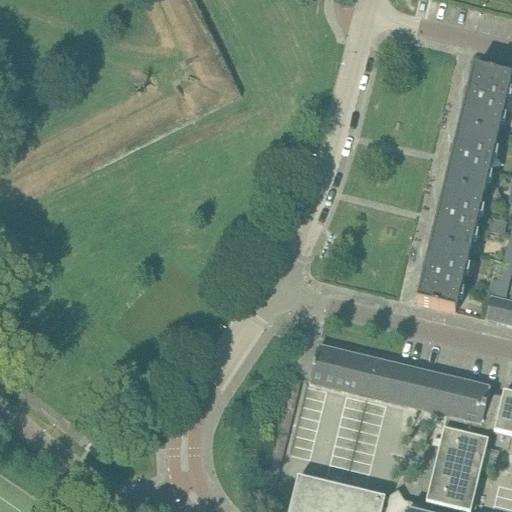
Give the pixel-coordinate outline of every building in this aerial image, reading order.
[(511,81),(473,72),(467,96),(465,95),(463,106),(465,106),(459,130),(497,139),(511,81)] [(497,139),(459,130),(453,154),(451,154),(449,164),(451,165),(445,189),(483,198),(497,139)] [(483,198),(445,189),(439,213),(437,212),(435,222),(437,223),(431,247),(469,256),(483,198)] [(506,225),(492,221),(489,234),(503,238),(506,225)] [(469,256),(431,247),(425,271),(423,271),(421,281),(422,281),(417,306),(455,315),(469,256)] [(511,268),(502,266),(501,272),(511,274),(511,268)] [(501,272),(500,278),(509,280),(511,274),(501,272)] [(509,280),(500,278),(498,283),(498,284),(508,286),(509,280)] [(488,293),(496,294),(497,289),(498,284),(498,283),(490,281),(488,292),(488,293)] [(498,284),(497,289),(507,292),(508,286),(498,284)] [(496,295),(494,301),(504,303),(505,297),(496,295)] [(490,300),(485,323),(498,326),(504,303),(494,301),(490,300)] [(511,305),(508,304),(503,327),(511,329),(511,305)] [(447,419),(426,507),(446,511),(474,511),(493,435),(511,439),(511,396),(490,391),(317,350),(309,386),(447,419)] [(382,511),(385,501),(311,483),(297,480),(289,511),(382,511)] [(446,511),(426,507),(405,502),(399,495),(389,502),(385,501),(382,511),(446,511)]
